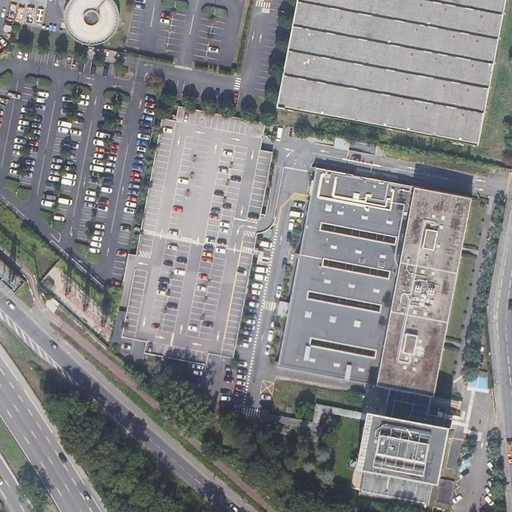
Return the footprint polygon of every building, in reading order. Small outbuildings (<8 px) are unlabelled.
[(297,0),(295,12),(335,19),(338,20),(341,0),(297,0)] [(341,0),(338,20),(338,21),(357,25),(357,23),(368,25),(370,11),(373,12),(375,0),(341,0)] [(477,42),(476,48),(511,55),(511,0),(467,0),(460,39),(477,42)] [(335,21),(335,19),(295,12),(294,18),(291,18),(276,111),(284,112),(282,121),(306,126),(307,124),(327,128),(327,130),(336,132),(337,129),(338,130),(343,103),(345,93),(346,85),(345,85),(346,82),(336,80),(335,83),(331,82),(331,83),(329,82),(326,77),(327,70),(331,70),(333,61),(329,60),(332,44),(336,45),(339,27),(335,27),(336,21),(335,21)] [(461,102),(445,99),(437,148),(445,148),(444,152),(453,153),(454,150),(475,154),(475,152),(479,153),(481,138),(487,139),(488,135),(504,138),(508,115),(511,115),(511,55),(476,48),(474,57),(469,56),(466,72),(470,72),(467,87),(464,87),(461,102)] [(379,91),(359,88),(357,95),(356,106),(351,131),(373,135),(372,139),(381,141),(382,138),(396,140),(395,144),(411,147),(412,143),(426,146),(425,149),(435,151),(435,147),(437,148),(445,99),(436,97),(435,101),(423,99),(425,91),(415,89),(416,85),(390,81),(390,84),(380,83),(380,85),(380,88),(379,91)] [(357,95),(345,93),(343,103),(356,106),(357,95)] [(114,317),(110,342),(120,344),(121,338),(145,343),(142,355),(204,367),(207,354),(232,359),(272,153),(260,151),(265,124),(177,108),(174,122),(161,120),(134,257),(126,255),(118,298),(114,317)] [(388,386),(428,394),(432,395),(470,197),(314,167),(276,365),(388,386)] [(388,386),(379,427),(388,429),(389,425),(415,430),(414,434),(420,435),(428,394),(388,386)] [(420,435),(414,434),(388,429),(379,427),(370,425),(356,492),(423,505),(436,438),(420,435)] [(388,429),(414,434),(415,430),(389,425),(388,429)]
